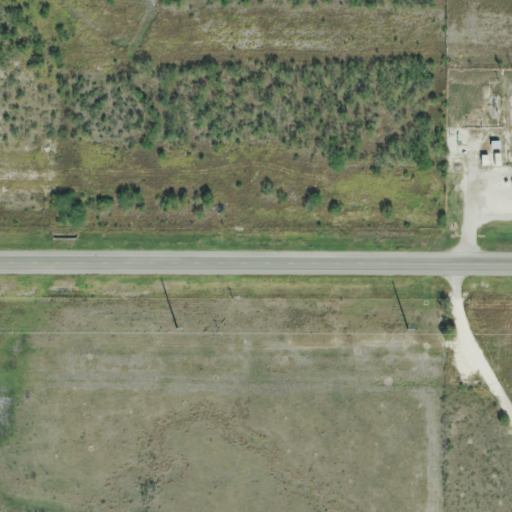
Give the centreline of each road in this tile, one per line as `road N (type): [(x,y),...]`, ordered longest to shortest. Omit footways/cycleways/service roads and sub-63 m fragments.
road 1 (primary): [(511,262),(0,260)]
road 2 (track): [(511,447),(455,320),(454,262)]
